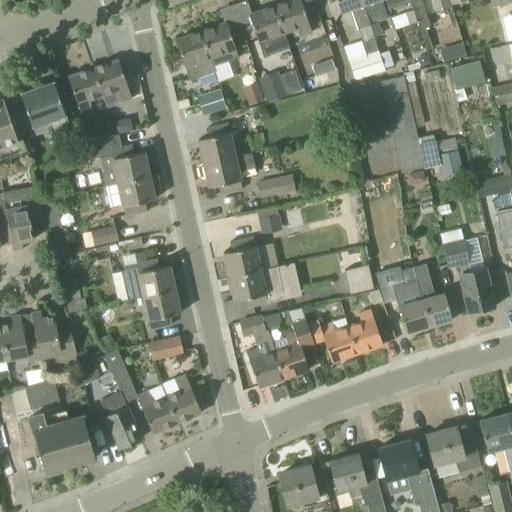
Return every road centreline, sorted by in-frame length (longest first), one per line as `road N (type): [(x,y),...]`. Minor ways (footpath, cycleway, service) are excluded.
road 1 (residential): [(235,443),(137,0)]
road 2 (residential): [(511,351),(235,443)]
road 3 (residential): [(235,443),(80,511)]
road 4 (residential): [(0,41),(130,0)]
